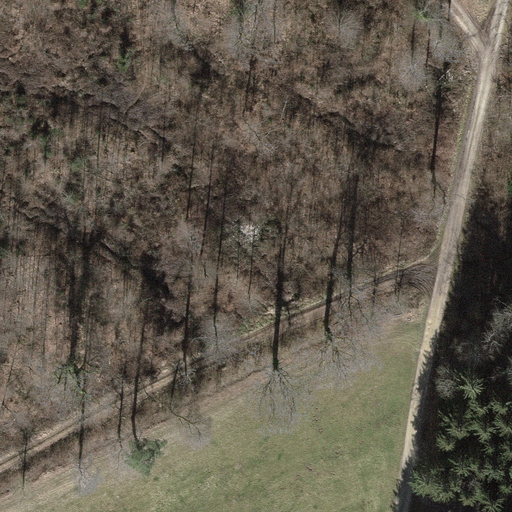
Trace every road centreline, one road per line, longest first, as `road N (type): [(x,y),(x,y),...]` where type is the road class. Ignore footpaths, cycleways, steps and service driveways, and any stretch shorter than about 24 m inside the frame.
road 1 (track): [(396,511),(501,0)]
road 2 (track): [(511,497),(452,490),(404,447)]
